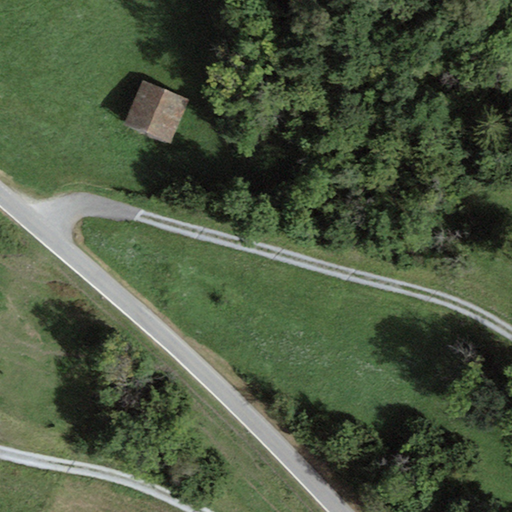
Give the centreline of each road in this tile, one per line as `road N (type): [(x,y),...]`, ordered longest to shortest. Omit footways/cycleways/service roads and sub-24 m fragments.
road 1 (track): [(48,229),(65,212),(97,205),(443,297),(511,328)]
road 2 (tertiary): [(341,511),(244,408),(0,193)]
road 3 (track): [(202,511),(108,472),(0,449)]
